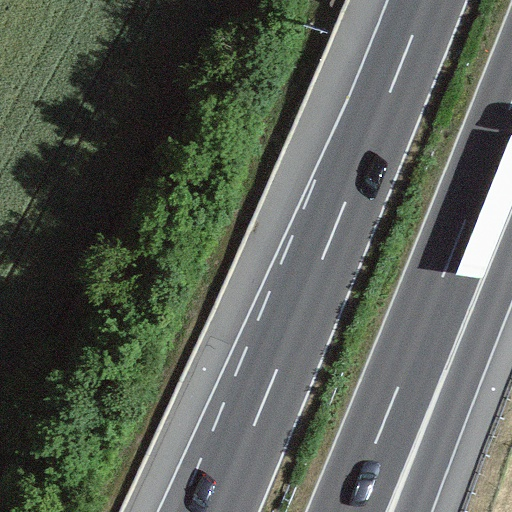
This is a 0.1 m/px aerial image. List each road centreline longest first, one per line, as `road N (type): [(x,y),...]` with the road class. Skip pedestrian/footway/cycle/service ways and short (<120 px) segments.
road 1 (motorway): [(426,0),(218,511)]
road 2 (motorway): [(346,511),(511,105)]
road 3 (motorway): [(397,511),(511,142)]
